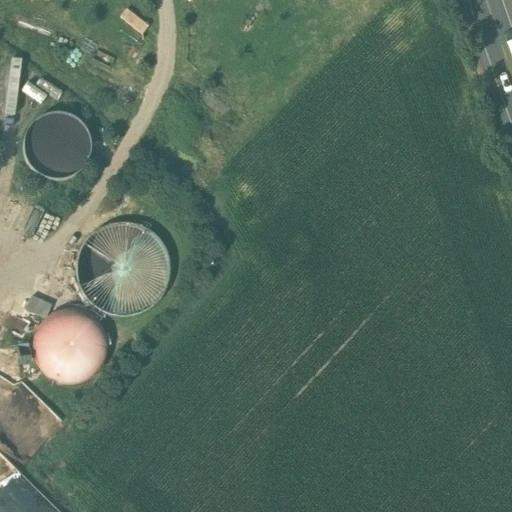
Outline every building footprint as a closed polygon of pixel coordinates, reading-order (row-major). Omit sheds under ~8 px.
[(128,15),(120,23),(142,42),(150,34),(128,15)] [(69,185),(100,141),(57,111),(37,139),(43,143),(32,159),(69,185)] [(159,299),(165,288),(168,275),(166,262),(160,250),(151,241),(140,234),(127,232),(114,234),(102,240),(93,249),(86,260),(84,273),(86,286),(92,298),(101,307),(112,313),(125,316),(138,314),(150,308),(159,299)] [(28,310),(42,316),(47,304),(33,298),(28,310)] [(98,369),(103,359),(104,348),(101,337),(94,327),(85,321),(74,318),(63,319),(52,324),(44,332),(40,342),(39,353),(42,364),(48,374),(57,380),(68,383),(80,382),(90,377),(98,369)] [(0,511),(63,511),(0,452),(0,511)]
